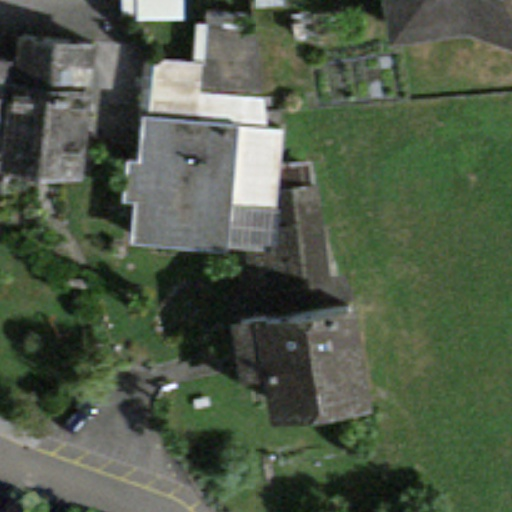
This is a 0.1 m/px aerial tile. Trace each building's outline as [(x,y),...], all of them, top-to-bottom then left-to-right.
[(183,21),(182,0),(120,0),(121,14),(134,13),(134,23),(183,21)] [(511,53),(511,0),(380,0),(387,50),(460,36),(511,53)] [(263,129),(272,18),(206,12),(205,24),(196,23),(193,67),(150,63),(145,119),(263,129)] [(86,184),(100,47),(17,38),(3,175),(86,184)] [(279,171),(283,131),(263,129),(145,119),(138,164),(126,163),(123,202),(134,203),(130,245),(244,255),(252,294),(327,281),(311,168),(279,171)] [(371,414),(356,314),(234,332),(243,392),(262,389),(268,430),(371,414)]
